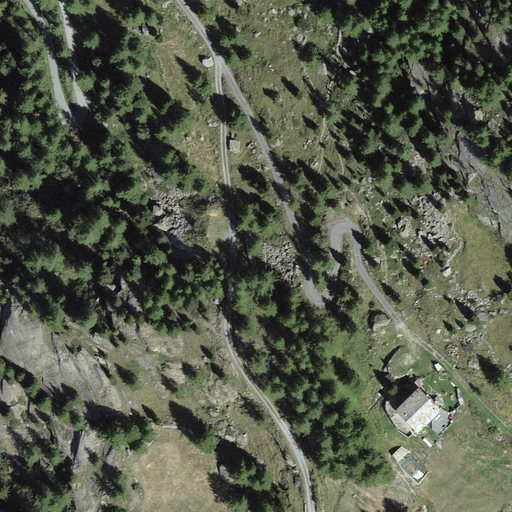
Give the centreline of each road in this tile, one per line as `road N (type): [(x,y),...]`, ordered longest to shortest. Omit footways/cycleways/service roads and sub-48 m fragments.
road 1 (track): [(218,59),(234,271),(227,329),(244,374),(303,465),(310,511)]
road 2 (track): [(179,0),(256,125),(303,247),(310,294),(317,302),(330,299),(336,232),(343,227)]
road 3 (track): [(24,0),(44,26),(63,108),(75,122),(85,113),(61,0)]
road 4 (track): [(511,434),(405,333)]
road 5 (track): [(343,227),(355,229),(363,276),(405,333)]
